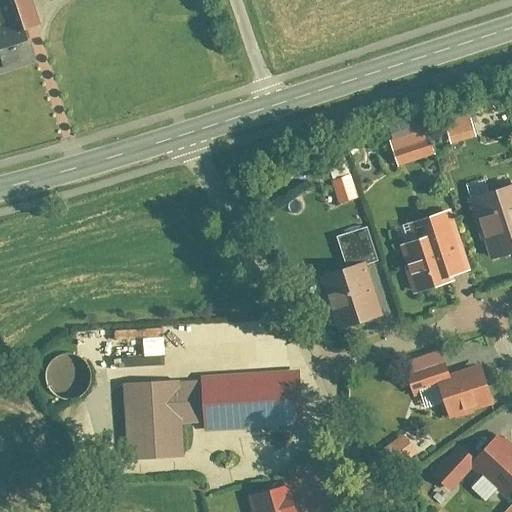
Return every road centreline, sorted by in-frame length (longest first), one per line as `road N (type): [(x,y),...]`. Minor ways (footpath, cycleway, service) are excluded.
road 1 (tertiary): [(190,137),(511,32)]
road 2 (residential): [(190,137),(332,395)]
road 3 (tertiary): [(0,192),(190,137)]
road 4 (residential): [(332,395),(511,335)]
road 5 (residential): [(332,395),(374,511)]
